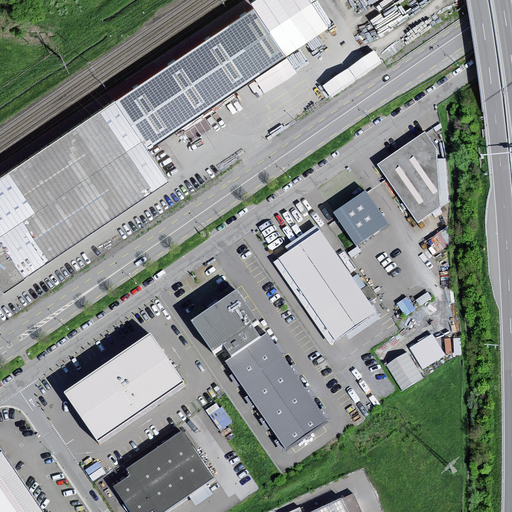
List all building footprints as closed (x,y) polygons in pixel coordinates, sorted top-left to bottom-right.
[(250,7),(0,174),(0,290),(1,292),(166,181),(144,149),(175,129),(183,141),(194,134),(201,144),(244,115),(228,92),(283,55),(250,7)] [(323,83),(331,95),(384,60),(376,47),(323,83)] [(425,135),(378,168),(418,226),(448,204),(447,161),(437,162),(436,152),(425,135)] [(365,190),(334,212),(357,245),(388,223),(365,190)] [(320,229),(279,257),(336,340),(376,312),(320,229)] [(237,290),(193,320),(213,350),(222,344),(232,358),(226,362),(285,450),(328,421),(267,330),(260,335),(252,324),(258,320),(237,290)] [(150,333),(64,390),(98,440),(184,382),(150,333)] [(130,475),(114,485),(131,511),(151,511),(154,510),(155,511),(161,511),(214,478),(183,430),(125,468),(130,475)] [(38,511),(0,455),(0,511),(38,511)] [(359,511),(353,496),(316,511),(359,511)]
